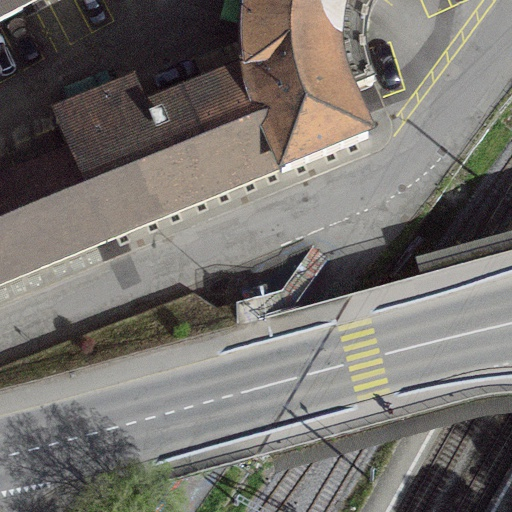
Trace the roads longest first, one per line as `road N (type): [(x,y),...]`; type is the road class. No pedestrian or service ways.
road 1 (residential): [(511,15),(404,168),(0,336)]
road 2 (tertiary): [(0,456),(511,323)]
